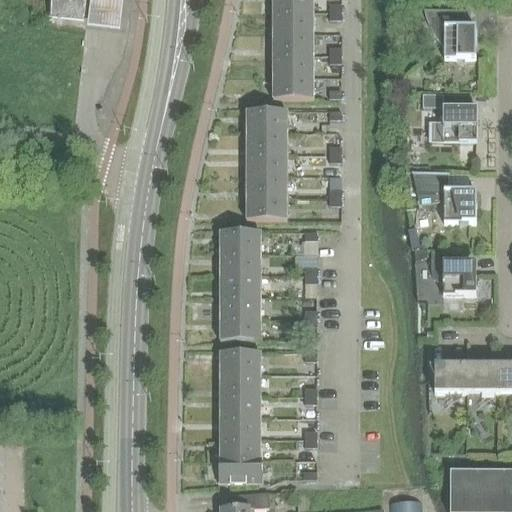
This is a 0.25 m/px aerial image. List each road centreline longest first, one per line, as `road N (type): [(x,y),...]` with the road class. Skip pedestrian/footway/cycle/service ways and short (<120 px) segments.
road 1 (primary): [(130,499),(135,305),(152,167)]
road 2 (residential): [(511,318),(508,28)]
road 3 (primary): [(152,167),(186,0)]
road 4 (unclassified): [(0,132),(57,138),(152,167)]
